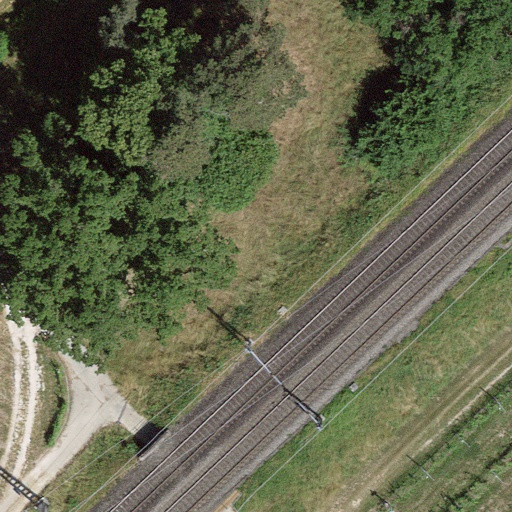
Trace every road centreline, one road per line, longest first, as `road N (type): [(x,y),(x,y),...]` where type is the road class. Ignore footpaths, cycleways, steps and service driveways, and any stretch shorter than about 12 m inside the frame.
road 1 (track): [(0,268),(112,398)]
road 2 (track): [(112,398),(220,511)]
road 3 (track): [(8,511),(112,398)]
